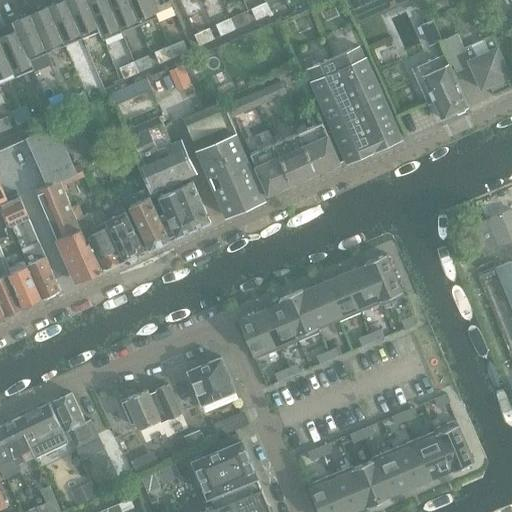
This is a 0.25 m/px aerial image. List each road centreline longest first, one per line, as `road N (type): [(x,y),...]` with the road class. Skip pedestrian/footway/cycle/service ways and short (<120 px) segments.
road 1 (residential): [(0,332),(511,100)]
road 2 (residential): [(301,511),(220,321),(0,415)]
